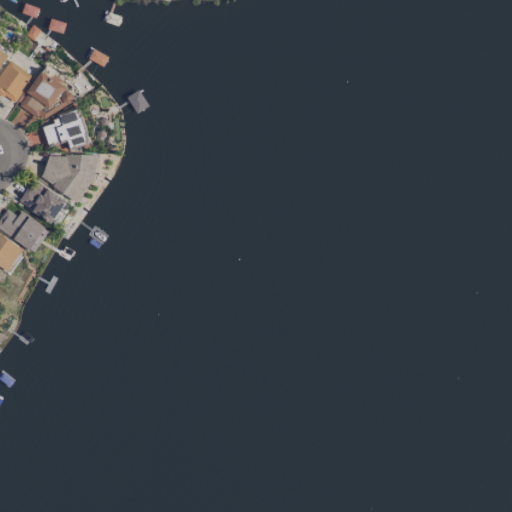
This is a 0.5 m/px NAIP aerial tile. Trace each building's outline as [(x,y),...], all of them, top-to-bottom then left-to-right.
[(0,65),(8,51),(0,46),(0,65)] [(0,94),(13,104),(32,76),(8,60),(0,72),(0,94)] [(18,105),(43,120),(52,104),(63,110),(72,94),(59,87),(63,80),(53,75),(51,78),(39,71),(18,105)] [(65,141),(68,149),(88,143),(78,109),(51,117),(53,123),(41,127),(47,146),(65,141)] [(38,178),(77,202),(96,172),(96,156),(46,154),(45,166),(38,178)] [(51,224),(66,200),(32,179),(17,203),(51,224)] [(0,216),(0,231),(33,254),(48,231),(19,211),(16,216),(5,209),(0,216)] [(21,248),(0,235),(0,267),(7,271),(21,248)]
